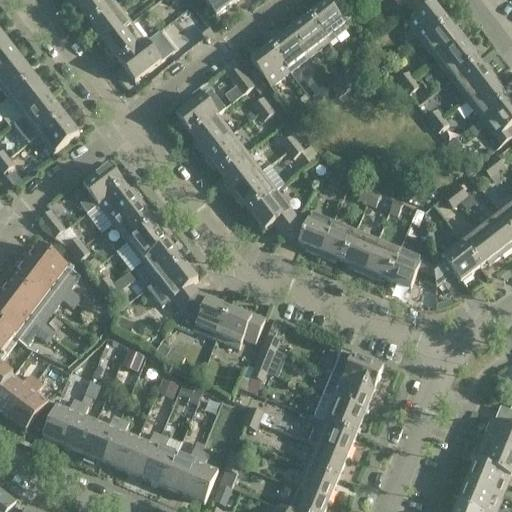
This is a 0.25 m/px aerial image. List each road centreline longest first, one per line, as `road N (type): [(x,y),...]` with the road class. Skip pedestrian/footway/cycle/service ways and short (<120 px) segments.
road 1 (residential): [(452,353),(242,269),(127,120)]
road 2 (residential): [(127,120),(282,0)]
road 3 (residential): [(383,511),(452,353)]
road 4 (residential): [(5,239),(27,204),(127,120)]
road 5 (residential): [(127,120),(32,0)]
road 6 (residential): [(119,511),(32,475),(0,452)]
